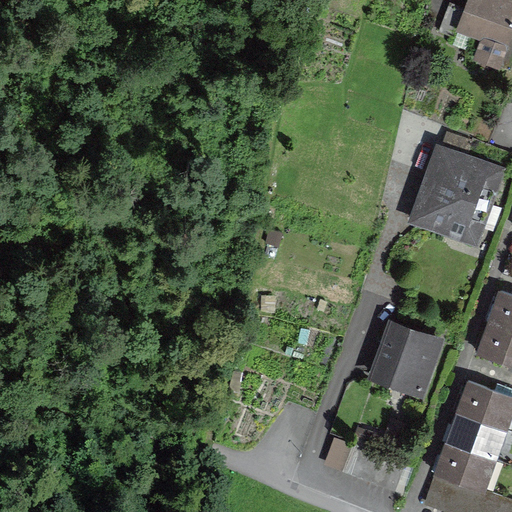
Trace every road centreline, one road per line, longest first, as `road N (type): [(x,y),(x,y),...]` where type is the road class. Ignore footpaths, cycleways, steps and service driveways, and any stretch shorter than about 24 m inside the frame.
road 1 (track): [(0,405),(210,450)]
road 2 (residential): [(210,450),(363,511)]
